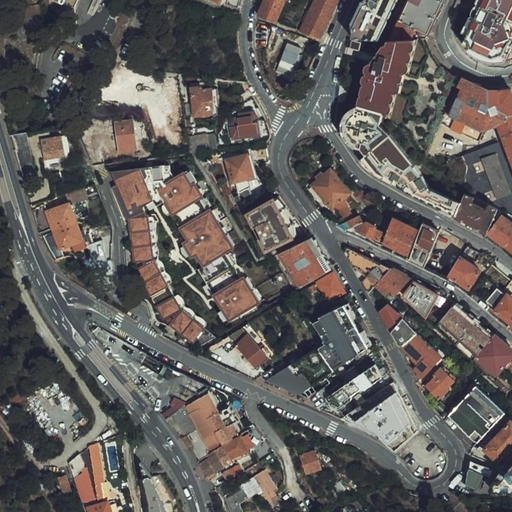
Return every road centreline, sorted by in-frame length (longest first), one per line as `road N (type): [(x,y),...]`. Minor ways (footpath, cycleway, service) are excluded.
road 1 (residential): [(104,316),(361,441),(408,482),(436,487),(455,467),(454,453),(323,236)]
road 2 (residential): [(511,264),(374,184),(349,162),(315,105)]
road 3 (residential): [(511,339),(442,282),(350,238),(323,236)]
road 4 (primary): [(183,458),(67,313)]
road 5 (primary): [(64,335),(171,464)]
road 6 (residential): [(323,236),(284,184),(276,156),(315,105)]
road 7 (primary): [(50,280),(0,130)]
road 8 (residential): [(511,74),(474,71),(449,48),(445,32),(456,0)]
